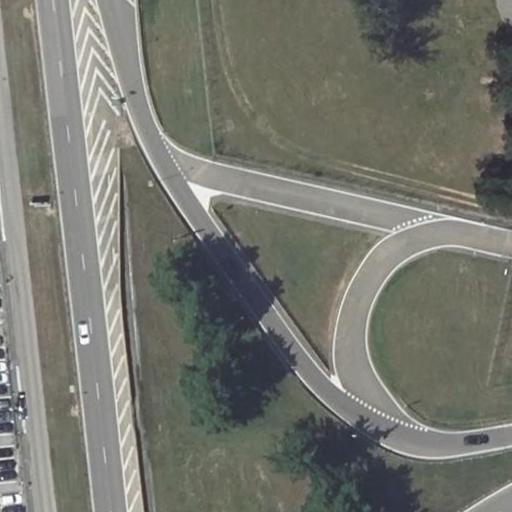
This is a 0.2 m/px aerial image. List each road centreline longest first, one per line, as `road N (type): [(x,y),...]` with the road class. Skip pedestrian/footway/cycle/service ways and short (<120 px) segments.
road 1 (primary): [(108,0),(146,133),(163,165),(316,381),(364,422),(413,444),(511,436)]
road 2 (primary): [(58,0),(110,511)]
